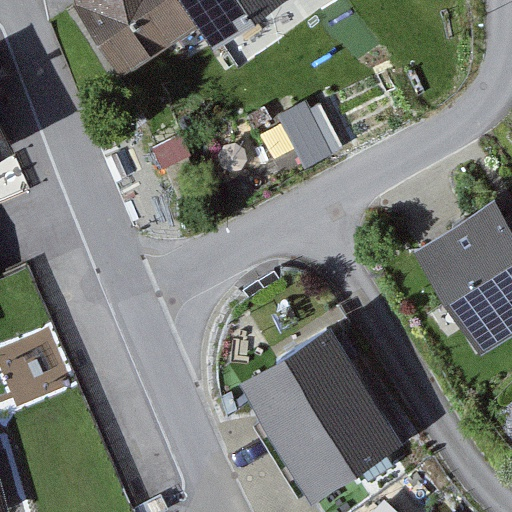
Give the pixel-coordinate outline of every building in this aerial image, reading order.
[(90,0),(138,70),(242,0),(90,0)] [(0,92),(0,158),(30,139),(0,92)] [(276,112),(306,167),(342,147),(312,92),(276,112)] [(511,210),(502,195),(426,243),(495,351),(511,339),(511,210)] [(330,318),(232,384),(310,498),(408,432),(330,318)] [(14,511),(0,453),(0,511),(14,511)]
